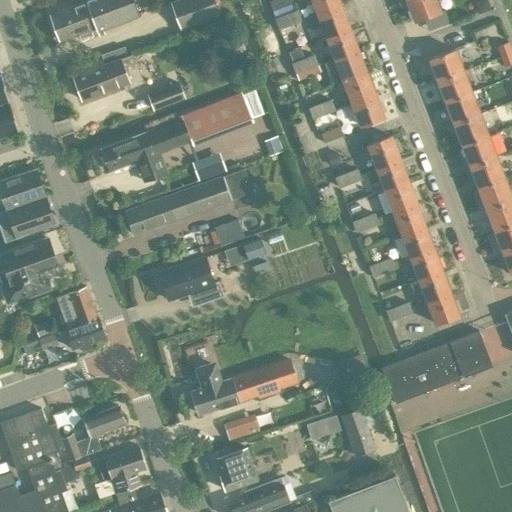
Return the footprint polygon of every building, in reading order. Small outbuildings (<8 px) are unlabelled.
[(60,40),(75,34),(96,27),(97,30),(138,15),(132,0),(86,0),(50,13),(60,40)] [(214,0),(174,0),(170,2),(180,30),(220,15),(214,0)] [(274,12),(289,7),(294,5),(292,0),(270,0),(274,12)] [(312,0),(318,14),(341,5),(339,0),(312,0)] [(407,0),(415,21),(441,11),(436,0),(407,0)] [(488,0),(477,0),(474,1),(479,14),(492,9),(488,0)] [(318,14),(308,18),(312,29),(322,25),(326,36),(349,27),(341,5),(318,14)] [(286,14),(275,18),(279,28),(290,24),(301,20),(297,9),(286,14)] [(290,24),(279,28),(286,50),(298,46),(290,24)] [(349,27),(326,36),(335,59),(358,50),(349,27)] [(238,29),(214,39),(222,59),(226,57),(241,52),(246,50),(245,48),(238,29)] [(452,39),(455,48),(474,41),(470,33),(452,39)] [(497,46),(501,56),(511,51),(508,42),(497,46)] [(298,46),(286,50),(291,63),(303,59),(298,46)] [(429,58),(438,80),(463,70),(455,48),(429,58)] [(335,59),(325,63),(329,72),(333,84),(343,80),(366,72),(358,50),(335,59)] [(505,66),(511,63),(511,51),(501,56),(505,66)] [(145,83),(134,54),(74,76),(83,100),(123,85),(125,90),(145,83)] [(313,54),(303,59),(307,69),(318,65),(313,54)] [(303,59),(291,63),(295,74),(307,69),(303,59)] [(438,80),(446,102),(472,92),(463,70),(438,80)] [(0,135),(18,130),(10,103),(9,103),(8,100),(9,100),(0,73),(0,72),(0,135)] [(344,82),(338,84),(340,91),(346,89),(352,103),(375,94),(366,72),(343,80),(344,82)] [(185,98),(179,83),(149,94),(155,109),(185,98)] [(136,161),(140,169),(144,182),(168,172),(160,152),(263,113),(254,89),(242,94),(241,92),(181,114),(183,119),(145,133),(145,131),(102,148),(104,154),(102,155),(106,165),(107,164),(110,170),(136,161)] [(446,102),(454,123),(480,113),(472,92),(446,102)] [(375,94),(352,103),(361,126),(372,121),(384,117),(375,94)] [(320,103),(324,113),(335,109),(331,99),(320,103)] [(309,108),(313,117),(324,113),(320,103),(309,108)] [(454,123),(462,145),(488,135),(480,113),(454,123)] [(340,126),(322,133),(325,142),(343,135),(340,126)] [(368,144),(377,167),(399,158),(391,135),(368,144)] [(462,145),(470,166),(496,156),(488,135),(462,145)] [(470,166),(478,187),(504,177),(496,156),(470,166)] [(377,167),(385,189),(408,180),(399,158),(377,167)] [(36,167),(0,179),(0,192),(6,209),(46,196),(36,167)] [(241,168),(140,205),(125,211),(134,233),(250,191),(241,168)] [(346,172),(350,183),(361,178),(357,168),(346,172)] [(335,176),(339,187),(350,183),(346,172),(335,176)] [(478,187),(487,209),(511,199),(511,197),(504,177),(478,187)] [(385,189),(393,211),(416,203),(408,180),(385,189)] [(6,209),(0,211),(0,229),(4,242),(56,224),(46,196),(6,209)] [(511,199),(487,209),(495,230),(511,223),(511,199)] [(393,211),(402,234),(425,225),(416,203),(393,211)] [(363,216),(367,227),(378,222),(374,212),(363,216)] [(353,220),(357,231),(367,227),(363,216),(353,220)] [(238,218),(214,226),(215,230),(219,239),(242,231),(238,218)] [(511,223),(495,230),(503,252),(511,248),(511,223)] [(402,234),(410,256),(433,247),(425,225),(402,234)] [(0,270),(0,281),(8,303),(50,288),(43,269),(57,263),(48,237),(0,255),(5,268),(0,270)] [(260,238),(243,243),(248,259),(265,253),(260,238)] [(410,256),(419,278),(442,269),(433,247),(410,256)] [(511,273),(511,248),(503,252),(511,274),(511,273)] [(205,256),(159,272),(168,299),(196,290),(200,303),(223,295),(219,281),(213,282),(205,256)] [(380,261),(384,271),(395,267),(391,256),(380,261)] [(369,265),(374,275),(384,271),(380,261),(369,265)] [(419,278),(427,300),(450,292),(442,269),(419,278)] [(87,286),(68,292),(56,296),(67,325),(97,314),(87,286)] [(459,315),(450,292),(427,300),(436,323),(459,315)] [(398,305),(401,316),(413,312),(409,301),(398,305)] [(386,309),(390,320),(401,316),(398,305),(386,309)] [(105,336),(98,317),(66,329),(72,348),(81,344),(83,349),(91,346),(89,341),(105,336)] [(48,320),(35,325),(40,337),(53,332),(48,320)] [(382,368),(395,403),(492,366),(479,330),(382,368)] [(40,338),(39,338),(39,340),(43,349),(58,343),(54,333),(53,333),(53,332),(40,337),(40,338)] [(25,345),(22,346),(25,355),(28,354),(38,350),(43,349),(39,340),(35,341),(25,345)] [(360,353),(337,361),(344,382),(367,374),(360,353)] [(199,413),(211,409),(295,381),(288,358),(221,380),(216,365),(210,362),(200,365),(197,372),(202,387),(192,390),(199,413)] [(328,390),(334,406),(340,404),(335,388),(328,390)] [(72,432),(60,437),(64,447),(62,447),(68,460),(72,458),(87,453),(101,448),(96,433),(126,422),(125,422),(127,417),(125,412),(121,410),(119,405),(79,419),(86,437),(76,440),(72,432)] [(41,407),(0,421),(17,469),(27,466),(31,478),(54,470),(53,468),(62,465),(56,450),(62,447),(64,447),(60,437),(55,422),(47,425),(41,407)] [(356,454),(375,448),(361,408),(342,414),(356,454)] [(111,479),(136,470),(146,467),(138,444),(106,456),(106,457),(97,460),(100,470),(104,481),(111,479)] [(257,479),(253,468),(247,446),(228,453),(216,456),(222,474),(220,474),(221,476),(219,479),(221,486),(225,488),(226,489),(257,479)] [(87,453),(72,458),(76,471),(91,466),(87,453)] [(16,483),(0,488),(0,511),(69,511),(62,491),(67,489),(60,468),(54,470),(31,478),(35,488),(20,494),(16,483)] [(141,484),(136,470),(111,479),(115,493),(141,484)] [(11,471),(0,475),(0,488),(16,483),(11,471)] [(327,499),(332,511),(409,511),(394,473),(327,499)] [(257,511),(289,500),(280,477),(244,490),(247,497),(231,503),(234,511),(257,511)] [(98,511),(129,511),(133,511),(166,511),(160,492),(137,499),(133,487),(116,493),(119,505),(98,511)] [(100,496),(102,502),(112,499),(110,493),(100,496)]
